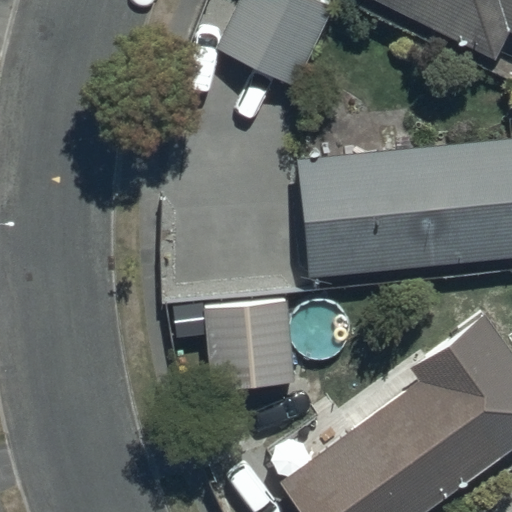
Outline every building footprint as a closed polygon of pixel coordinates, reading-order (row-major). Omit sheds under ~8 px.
[(292,71),(324,0),(226,0),(211,33),(292,71)] [(511,0),(410,0),(490,40),(503,14),(511,18),(511,0)] [(511,120),(290,141),(301,258),(511,238),(511,120)] [(285,287),(199,290),(202,372),(289,368),(285,287)] [(279,457),(317,511),(387,511),(511,425),(511,337),(481,293),(403,347),(414,363),(279,457)]
